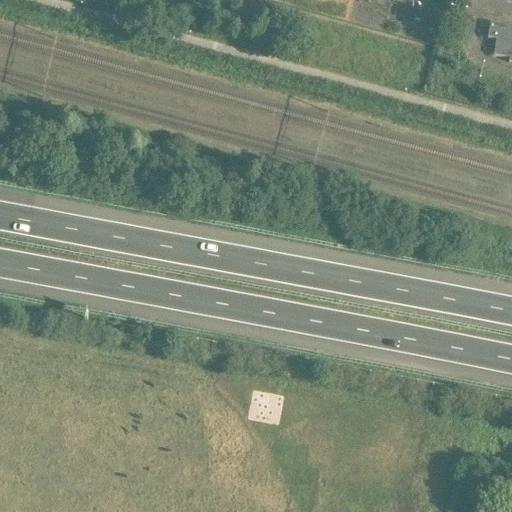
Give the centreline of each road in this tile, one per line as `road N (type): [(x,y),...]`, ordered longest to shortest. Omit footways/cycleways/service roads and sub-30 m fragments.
road 1 (motorway): [(0,265),(511,361)]
road 2 (motorway): [(511,307),(0,213)]
